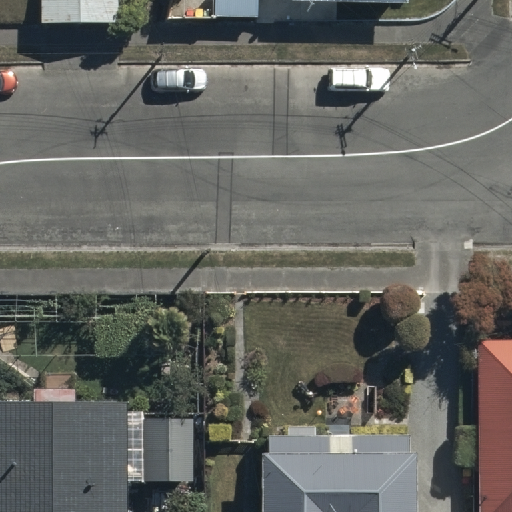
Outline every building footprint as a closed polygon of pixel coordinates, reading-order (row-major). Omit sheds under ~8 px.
[(119,0),(38,0),(39,30),(120,30),(119,0)] [(215,0),(216,24),(255,23),(253,0),(215,0)] [(275,0),(276,11),(413,6),(412,0),(275,0)] [(511,511),(511,329),(485,330),(487,511),(511,511)] [(116,388),(0,387),(0,511),(40,511),(41,503),(116,504),(116,388)] [(408,455),(408,436),(269,436),(269,452),(261,453),(260,511),(416,511),(416,455),(408,455)]
